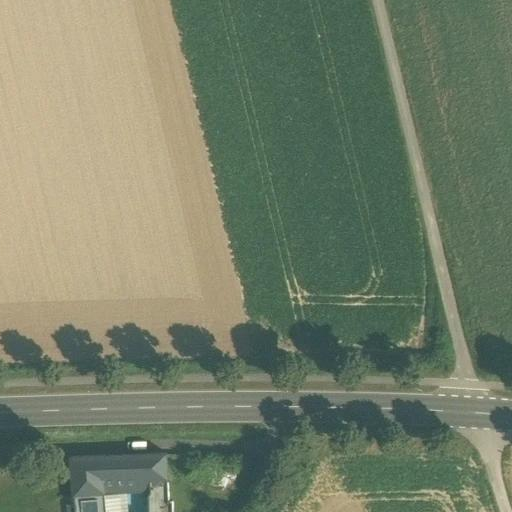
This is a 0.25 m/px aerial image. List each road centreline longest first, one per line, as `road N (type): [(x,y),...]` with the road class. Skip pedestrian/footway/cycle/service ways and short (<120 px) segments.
road 1 (track): [(377,0),(505,511)]
road 2 (secondary): [(511,417),(297,407),(0,415)]
